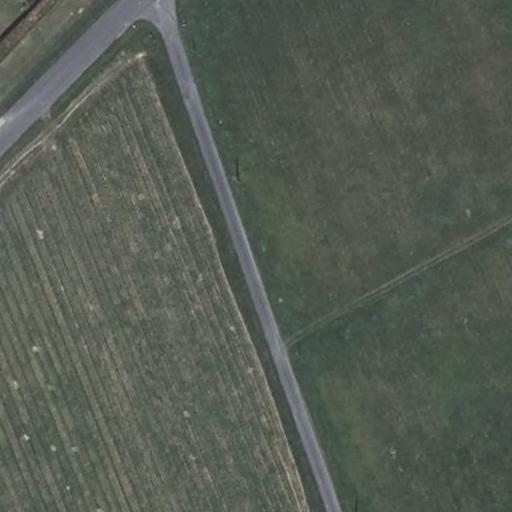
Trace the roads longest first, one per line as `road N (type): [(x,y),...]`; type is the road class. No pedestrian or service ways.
road 1 (unclassified): [(333,511),(157,0)]
road 2 (tertiary): [(139,0),(0,139)]
